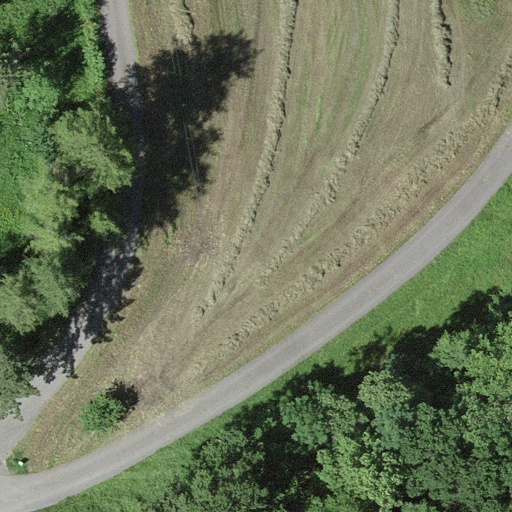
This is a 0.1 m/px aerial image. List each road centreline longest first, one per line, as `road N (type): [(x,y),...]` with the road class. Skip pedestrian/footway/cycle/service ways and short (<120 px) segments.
road 1 (residential): [(0,495),(137,444),(324,334),(451,221),(511,149)]
road 2 (residential): [(0,453),(16,402),(95,312),(125,246),(126,94),(110,0)]
